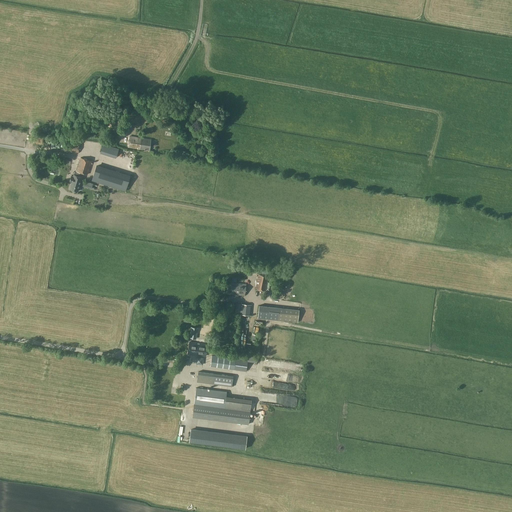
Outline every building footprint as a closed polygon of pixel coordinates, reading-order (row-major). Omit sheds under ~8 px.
[(143,108),(130,114),(134,124),(147,119),(143,108)] [(187,117),(188,112),(166,109),(165,114),(187,117)] [(149,151),(150,139),(149,139),(144,138),(129,136),(128,145),(127,147),(128,147),(138,149),(149,151)] [(64,142),(64,153),(79,153),(79,142),(78,142),(64,142)] [(112,148),(110,155),(116,157),(118,149),(112,148)] [(92,161),(80,157),(76,171),(77,172),(76,175),(74,174),(73,176),(71,175),(69,182),(71,183),(69,189),(78,192),(82,177),(79,176),(80,172),(87,175),(92,161)] [(91,189),(93,184),(84,181),(82,186),(91,189)] [(269,277),(258,274),(255,289),(266,291),(269,277)] [(246,284),(228,282),(227,294),(245,296),(246,284)] [(250,315),(252,305),(242,304),(240,314),(250,315)] [(258,318),(298,322),(299,310),(259,305),(258,318)] [(194,342),(195,335),(187,333),(187,335),(188,335),(187,337),(190,338),(190,341),(194,342)] [(206,356),(207,345),(196,344),(196,343),(190,342),(188,355),(206,356)] [(257,362),(258,357),(236,354),(236,359),(212,356),(211,366),(246,371),(248,361),(257,362)] [(232,386),(234,376),(198,372),(197,382),(232,386)] [(227,391),(196,388),(192,417),(249,425),(252,399),(226,396),(227,391)] [(189,442),(246,449),(247,436),(191,429),(189,442)]
